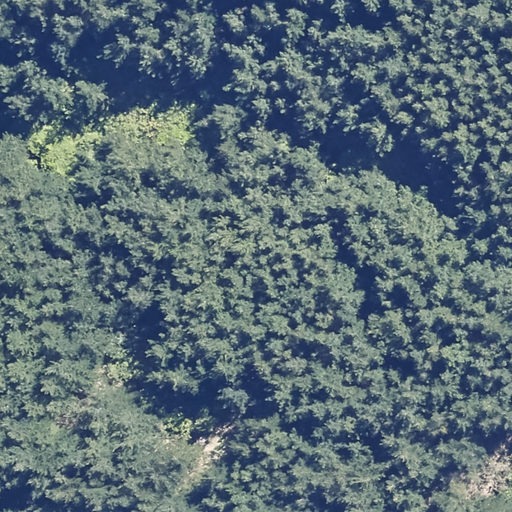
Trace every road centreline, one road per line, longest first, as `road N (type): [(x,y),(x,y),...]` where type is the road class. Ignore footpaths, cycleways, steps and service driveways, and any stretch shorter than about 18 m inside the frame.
road 1 (track): [(511,424),(365,511)]
road 2 (track): [(139,511),(90,495),(0,510)]
